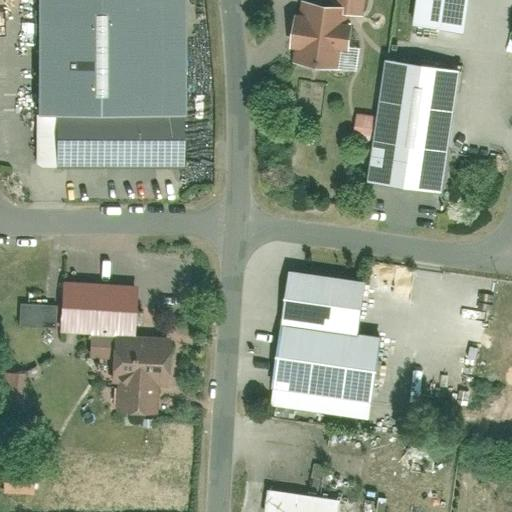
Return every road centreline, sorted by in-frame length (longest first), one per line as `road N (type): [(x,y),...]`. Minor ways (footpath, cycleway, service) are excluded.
road 1 (residential): [(213,511),(229,224)]
road 2 (residential): [(491,252),(454,255),(229,224)]
road 3 (residential): [(229,224),(0,222)]
road 4 (residential): [(229,224),(232,123),(221,0)]
